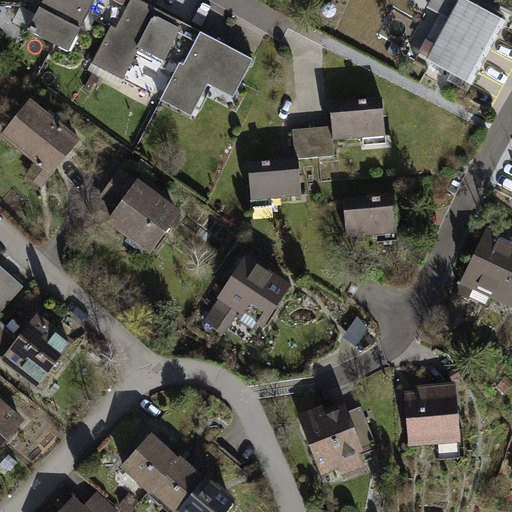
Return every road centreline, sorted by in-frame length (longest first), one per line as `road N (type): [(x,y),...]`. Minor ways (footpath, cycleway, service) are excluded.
road 1 (residential): [(511,114),(413,319)]
road 2 (residential): [(294,511),(237,394),(201,375),(157,375)]
road 3 (residential): [(0,232),(157,375)]
road 4 (residential): [(157,375),(131,389),(17,511)]
